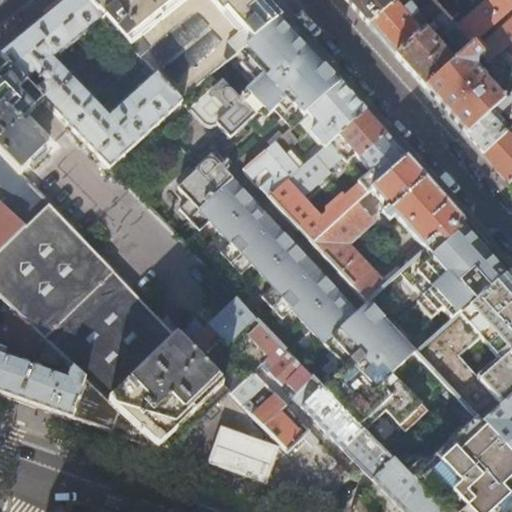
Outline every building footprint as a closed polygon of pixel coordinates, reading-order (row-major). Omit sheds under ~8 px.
[(89,5),(84,0),(67,0),(0,55),(0,56),(12,68),(43,100),(109,168),(179,103),(178,102),(153,75),(148,80),(109,117),(55,60),(103,20),(89,5)] [(95,0),(89,5),(103,20),(107,25),(113,31),(146,67),(153,75),(178,102),(179,101),(281,17),(265,0),(95,0)] [(345,0),(364,21),(368,25),(395,0),(345,0)] [(395,0),(368,25),(371,28),(395,56),(422,31),(410,18),(417,11),(406,0),(395,0)] [(511,7),(511,0),(487,0),(456,27),(473,45),(483,56),(488,61),(504,46),(511,38),(511,17),(483,43),(478,38),(511,7)] [(426,12),(433,21),(443,12),(435,4),(426,12)] [(473,45),(456,27),(443,12),(433,21),(422,31),(395,56),(410,73),(425,89),(473,45)] [(281,17),(179,101),(199,123),(200,124),(204,125),(208,125),(209,125),(211,124),(214,122),(227,136),(260,107),(268,117),(275,111),(291,130),(298,123),(341,85),(281,17)] [(108,36),(113,31),(107,25),(102,30),(108,36)] [(476,62),(483,56),(473,45),(425,89),(442,108),(466,135),(492,110),(497,105),(511,91),(511,68),(491,86),(475,69),(476,62)] [(148,80),(153,75),(146,67),(140,72),(148,80)] [(35,109),(43,100),(12,68),(5,73),(0,77),(0,153),(24,178),(33,171),(29,167),(47,152),(22,125),(35,109)] [(336,136),(364,110),(341,85),(298,123),(309,135),(311,133),(324,147),(336,136)] [(511,91),(497,105),(511,120),(511,91)] [(407,159),(364,110),(336,136),(354,155),(370,173),(344,196),(342,194),(325,209),(325,215),(326,217),(321,223),(283,184),(269,197),(312,244),(358,203),(371,191),(407,159)] [(500,119),(492,110),(466,135),(468,137),(483,154),(505,133),(496,123),(500,119)] [(505,133),(483,154),(496,169),(509,183),(511,179),(511,136),(507,131),(505,133)] [(250,135),(227,149),(237,164),(259,150),(250,135)] [(354,155),(336,136),(324,147),(305,164),(294,174),(308,190),(341,159),(346,164),(354,155)] [(294,174),(305,164),(300,160),(293,164),(274,144),(244,171),(269,197),(283,184),(294,174)] [(0,252),(49,205),(24,178),(0,153),(0,252)] [(416,355),(367,302),(355,312),(224,171),(227,168),(213,154),(175,189),(186,200),(177,209),(198,230),(208,221),(229,242),(219,252),(239,274),(250,264),(271,286),(261,296),(282,317),(291,309),(344,365),(320,388),(321,389),(363,433),(364,434),(387,414),(400,429),(422,408),(393,376),(416,355)] [(463,222),(407,159),(371,191),(387,208),(382,213),(390,221),(395,217),(419,245),(414,246),(408,252),(415,259),(448,231),(453,230),(463,222)] [(374,222),(358,203),(312,244),(367,302),(387,284),(350,244),(374,222)] [(178,338),(49,205),(0,252),(0,299),(3,303),(50,348),(86,383),(109,405),(118,413),(123,418),(154,448),(159,443),(164,440),(171,448),(186,433),(219,402),(229,392),(200,361),(186,347),(178,338)] [(415,259),(399,273),(437,314),(441,310),(452,322),(460,316),(508,273),(463,222),(453,230),(448,231),(415,259)] [(511,399),(511,276),(508,273),(460,316),(478,338),(457,357),(475,376),(496,358),(500,363),(479,382),(502,409),(511,399)] [(235,301),(186,347),(200,361),(223,341),(229,346),(250,326),(255,321),(235,301)] [(47,356),(50,348),(3,303),(0,309),(0,310),(9,314),(0,340),(47,356)] [(280,346),(255,321),(250,326),(255,332),(250,336),(270,357),(280,346)] [(313,381),(280,346),(270,357),(261,366),(279,384),(292,399),(313,381)] [(0,393),(41,408),(71,419),(86,383),(50,348),(47,356),(48,364),(57,366),(57,368),(62,370),(62,378),(0,355),(0,393)] [(265,428),(281,412),(286,406),(273,392),(267,397),(271,400),(260,412),(250,402),(266,386),(265,385),(254,373),(232,395),(265,428)] [(301,408),(321,389),(320,388),(313,381),(292,399),(301,408)] [(109,405),(86,383),(71,419),(95,427),(117,435),(154,448),(123,418),(118,413),(109,405)] [(363,433),(321,389),(301,408),(306,413),(337,446),(343,451),(363,433)] [(511,399),(502,409),(483,426),(506,451),(511,444),(511,429),(510,428),(511,425),(511,399)] [(292,424),(281,412),(265,428),(288,452),(302,439),(304,437),(292,424)] [(425,464),(410,479),(441,511),(445,511),(448,510),(450,511),(511,511),(511,457),(506,451),(483,426),(478,421),(428,467),(425,464)] [(279,450),(220,429),(207,465),(266,486),(279,450)] [(302,439),(312,449),(320,441),(310,431),(304,437),(302,439)] [(364,434),(363,433),(343,451),(354,463),(372,481),(392,463),(364,434)] [(393,462),(392,463),(372,481),(396,507),(399,509),(401,511),(441,511),(410,479),(393,462)]
